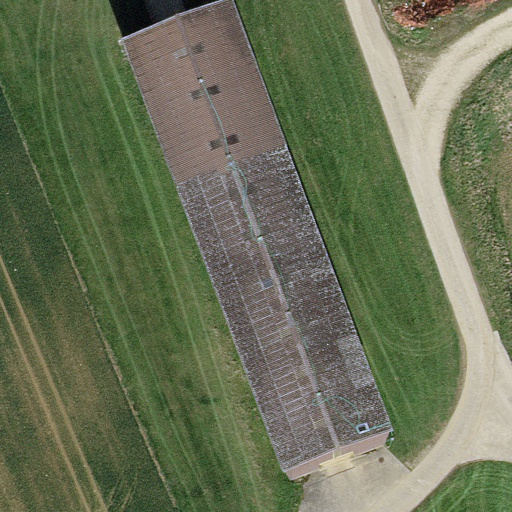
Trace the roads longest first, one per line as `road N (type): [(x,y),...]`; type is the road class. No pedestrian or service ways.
road 1 (track): [(494,433),(463,309),(356,0)]
road 2 (track): [(494,433),(365,511)]
